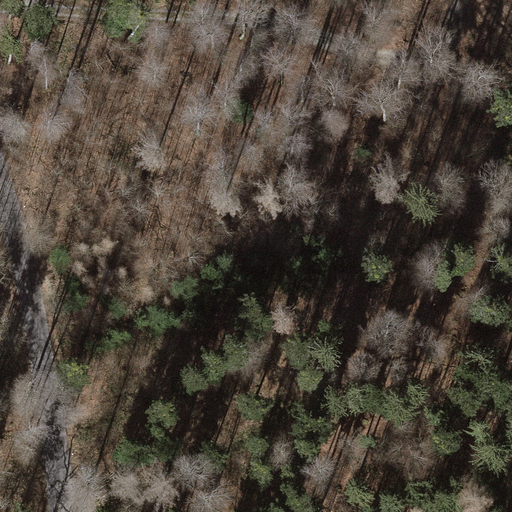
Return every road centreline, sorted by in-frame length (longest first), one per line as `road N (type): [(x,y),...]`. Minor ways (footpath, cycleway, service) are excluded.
road 1 (track): [(0,1),(232,16),(511,101)]
road 2 (unclassified): [(68,511),(39,327),(0,180)]
